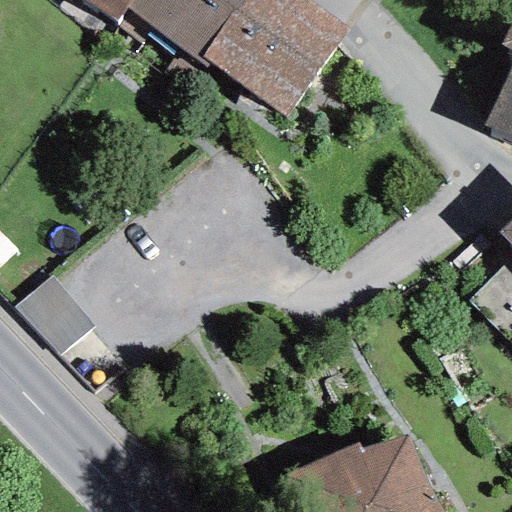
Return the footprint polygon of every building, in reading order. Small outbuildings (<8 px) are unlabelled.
[(84,0),(117,20),(127,7),(132,0),(84,0)] [(204,56),(245,0),(132,0),(127,7),(205,69),(210,61),(204,56)] [(286,117),(350,28),(309,0),(245,0),(204,56),(210,61),(286,117)] [(511,21),(501,44),(511,51),(511,63),(482,127),(511,138),(511,21)] [(511,220),(500,233),(511,247),(511,253),(469,302),(511,344),(511,220)] [(62,354),(98,324),(54,272),(18,302),(62,354)] [(440,511),(425,486),(405,436),(360,449),(357,442),(275,477),(292,511),(440,511)]
